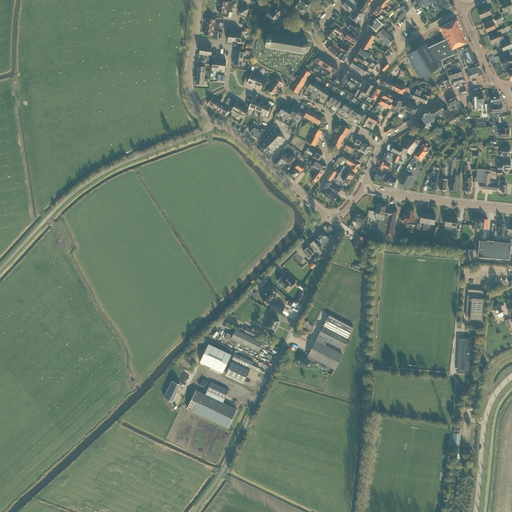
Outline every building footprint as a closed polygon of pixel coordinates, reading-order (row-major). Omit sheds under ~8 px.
[(295,9),(303,15),(310,5),(303,0),(297,0),(292,7),(295,9)] [(353,4),(348,0),(347,0),(343,6),(350,12),(355,6),(353,4)] [(388,2),(385,0),(382,0),(378,5),(383,9),(386,5),(390,9),(392,7),(390,5),(391,3),(389,1),(388,2)] [(435,1),(437,5),(435,7),(435,8),(436,11),(442,8),(447,5),(444,0),(443,0),(423,0),(420,2),(424,7),(430,3),(435,1)] [(356,6),(363,12),(368,7),(361,1),(356,6)] [(511,4),(511,1),(503,4),(503,5),(501,6),(502,8),(503,12),(511,8),(511,4)] [(281,10),(280,10),(290,17),(294,12),(294,11),(295,9),(292,7),(291,6),(289,8),(285,4),(281,2),(277,7),(281,10)] [(267,10),(269,12),(270,11),(277,18),(282,12),(275,6),(271,10),(269,8),(267,10)] [(372,13),(377,16),(379,14),(383,10),(378,6),(377,7),(377,6),(375,9),(374,11),(372,13)] [(242,7),(239,14),(246,16),(248,9),(242,7)] [(488,7),(478,12),(481,19),(488,16),(489,18),(496,16),(492,8),(489,10),(488,7)] [(355,8),(348,17),(356,23),(363,14),(355,8)] [(277,18),(270,11),(269,12),(266,16),(274,22),(277,18)] [(379,14),(377,16),(373,21),(374,22),(370,26),(376,32),(385,23),(383,21),(381,23),(379,21),(382,17),(379,14)] [(342,18),(348,25),(351,23),(352,22),(346,15),(342,18)] [(456,19),(439,27),(445,40),(450,52),(465,45),(468,44),(456,19)] [(493,22),(484,26),(487,32),(495,29),(493,22)] [(357,38),(359,34),(358,34),(361,28),(357,26),(351,23),(348,29),(353,31),(351,35),(357,38)] [(377,35),(385,42),(390,36),(383,29),(377,35)] [(335,34),(330,30),(325,35),(330,39),(335,34)] [(235,34),(234,41),(236,42),(236,43),(244,44),(245,39),(241,39),(242,32),(238,32),(238,34),(235,34)] [(346,36),(342,33),(340,35),(343,37),(344,38),(346,39),(348,41),(355,45),(357,40),(348,33),(346,36)] [(500,41),(500,43),(504,41),(503,37),(502,33),(498,34),(489,38),(492,44),(500,41)] [(365,40),(373,45),(374,43),(372,42),(375,37),(370,34),(365,40)] [(281,50),(301,54),(305,54),(309,51),(309,46),(307,43),(304,40),(268,35),(267,39),(266,43),(265,47),(281,50)] [(371,48),(373,45),(365,40),(361,47),(367,51),(369,47),(371,48)] [(425,45),(408,55),(409,56),(421,77),(423,76),(425,80),(431,83),(434,80),(435,80),(435,81),(437,83),(436,84),(439,89),(444,86),(445,85),(444,82),(443,80),(441,81),(440,81),(437,77),(443,64),(442,60),(453,55),(453,54),(467,48),(465,45),(450,52),(445,40),(444,40),(428,48),(427,48),(425,45)] [(343,47),(339,50),(339,51),(347,57),(355,45),(348,41),(346,45),(347,46),(345,48),(343,47)] [(505,43),(504,41),(500,43),(501,44),(501,45),(504,52),(511,48),(511,45),(510,41),(505,43)] [(335,55),(339,51),(339,50),(332,44),(327,49),(335,55)] [(467,48),(453,54),(453,55),(455,59),(459,57),(463,69),(467,68),(468,73),(466,74),(467,77),(470,77),(470,79),(477,76),(482,74),(482,72),(480,69),(480,68),(479,63),(478,63),(474,64),(473,62),(476,61),(469,47),(467,48)] [(369,53),(361,48),(357,54),(365,59),(367,56),(369,58),(371,55),(369,53)] [(343,62),(347,57),(339,51),(335,55),(343,62)] [(315,67),(317,69),(324,57),(319,54),(315,62),(317,63),(315,67)] [(357,55),(354,60),(366,67),(367,66),(368,67),(368,68),(372,63),(367,60),(367,61),(357,55)] [(322,66),(324,68),(329,60),(324,57),(317,69),(319,70),(322,66)] [(511,60),(511,57),(500,60),(503,68),(506,67),(507,69),(508,73),(511,71),(511,60)] [(324,73),(326,75),(333,63),(329,60),(324,68),(326,69),(324,73)] [(367,66),(366,67),(354,60),(350,66),(364,75),(368,68),(368,67),(367,66)] [(460,71),(463,70),(461,64),(460,64),(459,62),(452,65),(455,74),(449,76),(452,85),(465,81),(464,76),(463,76),(461,72),(460,73),(460,71)] [(197,66),(197,72),(209,73),(209,71),(205,71),(205,67),(202,67),(202,64),(199,63),(199,66),(197,66)] [(338,66),(333,63),(326,75),(328,76),(331,72),(333,74),(338,66)] [(381,69),(384,71),(389,66),(386,63),(381,69)] [(299,76),(306,80),(310,73),(303,69),(299,76)] [(350,73),(344,70),(339,81),(341,82),(340,85),(343,87),(350,73)] [(442,78),(444,82),(447,88),(451,86),(448,80),(449,80),(446,75),(448,74),(446,71),(440,74),(442,78)] [(252,84),(254,84),(257,78),(254,76),(255,74),(252,73),(247,84),(251,85),(252,84)] [(257,78),(254,84),(256,85),(255,87),(259,89),(264,78),(258,75),(257,78)] [(363,81),(353,75),(348,84),(353,87),(354,86),(356,84),(360,86),(363,81)] [(302,87),(306,80),(299,76),(295,83),(302,87)] [(384,78),(381,84),(392,89),(395,84),(384,78)] [(276,79),(272,85),(279,90),(283,84),(280,82),(281,81),(280,79),(279,81),(276,79)] [(307,89),(311,92),(318,81),(316,80),(314,83),(311,81),(307,89)] [(311,92),(316,95),(321,87),(318,85),(320,82),(318,81),(311,92)] [(302,87),(295,83),(294,82),(290,90),(298,94),(302,87)] [(406,87),(395,82),(395,84),(392,89),(402,95),(406,87)] [(362,92),(369,96),(374,87),(367,83),(362,92)] [(275,95),(279,90),(272,85),(268,90),(270,92),(269,94),(271,95),(272,93),(275,95)] [(423,92),(422,94),(421,94),(418,100),(426,103),(429,95),(428,94),(430,90),(431,90),(433,87),(430,85),(427,88),(428,88),(426,91),(425,93),(423,92)] [(316,95),(320,98),(327,87),(325,86),(323,89),(321,87),(316,95)] [(412,98),(418,100),(421,94),(422,94),(423,92),(425,93),(426,91),(425,91),(426,90),(417,86),(413,89),(412,92),(414,93),(412,98)] [(325,101),(330,93),(327,91),(329,88),(327,87),(320,98),(325,101)] [(374,87),(369,96),(369,97),(375,100),(380,90),(374,87)] [(378,103),(390,109),(396,98),(384,92),(378,103)] [(328,103),(333,106),(339,94),(338,93),(336,96),(333,95),(328,103)] [(339,94),(333,106),(338,108),(342,100),(340,99),(341,96),(339,94)] [(476,96),(474,96),(473,97),(473,101),(468,102),(468,108),(473,108),(478,108),(478,110),(482,110),(482,116),(487,116),(487,104),(484,105),(484,98),(478,98),(478,97),(476,96)] [(448,109),(447,110),(451,115),(453,113),(452,110),(456,107),(458,109),(461,107),(458,103),(458,102),(455,97),(446,102),(449,107),(446,108),(448,109)] [(501,112),(502,112),(502,106),(500,107),(500,97),(487,98),(488,111),(489,113),(491,113),(492,113),(492,117),(493,117),(493,121),(499,121),(499,117),(501,117),(501,112)] [(208,105),(213,109),(218,101),(212,98),(211,100),(209,100),(208,101),(209,102),(208,105)] [(255,101),(256,99),(253,98),(249,109),(253,111),(253,109),(255,110),(258,103),(255,101)] [(394,110),(400,113),(404,103),(402,102),(402,101),(396,98),(391,108),(390,109),(389,111),(393,113),(394,110)] [(224,105),(218,101),(213,109),(215,110),(215,111),(216,112),(217,111),(219,112),(224,105)] [(236,112),(238,113),(241,107),(238,105),(240,103),(237,101),(231,111),(235,114),(236,112)] [(260,103),(258,103),(255,110),(261,112),(264,105),(262,104),(263,102),(261,101),(260,103)] [(345,113),(352,102),(350,101),(348,104),(345,102),(340,110),(345,113)] [(354,103),(352,102),(345,113),(350,116),(354,108),(355,108),(352,106),(354,103)] [(404,103),(400,113),(410,118),(411,116),(412,117),(418,108),(405,102),(404,103)] [(278,115),(283,117),(288,109),(285,108),(286,104),(284,103),(278,115)] [(241,107),(238,113),(239,114),(238,116),(242,118),(248,108),(243,104),(241,107)] [(264,105),(261,112),(263,113),(263,115),(267,116),(271,105),(268,104),(267,106),(264,105)] [(451,115),(447,110),(445,111),(440,104),(431,110),(435,117),(442,113),(448,123),(454,119),(451,115)] [(224,105),(219,112),(225,116),(227,113),(228,114),(229,112),(228,112),(230,109),(224,105)] [(289,117),(294,119),(300,108),(298,107),(297,110),(294,109),(289,117)] [(357,110),(354,108),(350,116),(354,119),(361,108),(359,107),(357,110)] [(291,111),(288,109),(283,117),(288,120),(289,117),(294,109),(292,108),(291,111)] [(300,108),(294,119),(299,122),(303,114),(300,112),(302,109),(300,108)] [(361,108),(354,119),(359,122),(361,119),(363,121),(366,115),(361,112),(363,109),(361,108)] [(304,117),(311,121),(315,113),(308,110),(304,117)] [(430,111),(420,118),(426,126),(425,127),(427,129),(428,128),(429,129),(432,127),(430,123),(436,119),(430,111)] [(322,117),(315,113),(311,121),(318,125),(322,117)] [(367,120),(376,124),(378,120),(378,119),(370,115),(367,120)] [(256,139),(262,133),(264,131),(262,128),(260,131),(255,126),(257,124),(254,121),(248,127),(251,130),(249,132),(256,139)] [(492,123),(492,126),(496,126),(496,130),(500,129),(500,132),(496,133),(496,137),(509,136),(509,131),(509,128),(502,128),(502,123),(492,123)] [(350,130),(342,126),(338,133),(345,136),(345,137),(350,130)] [(315,128),(311,135),(318,139),(322,132),(315,128)] [(260,146),(268,155),(272,150),(273,151),(284,140),(275,130),(263,141),(264,142),(260,146)] [(425,133),(431,139),(434,136),(428,130),(425,133)] [(338,133),(338,132),(333,140),(334,140),(341,144),(344,139),(345,137),(345,136),(338,133)] [(422,140),(415,134),(410,140),(409,140),(402,147),(411,155),(418,145),(418,144),(422,140)] [(318,139),(311,135),(308,142),(315,146),(319,139),(318,139)] [(358,150),(366,155),(371,146),(357,139),(355,143),(360,146),(358,150)] [(337,151),(341,144),(334,140),(330,147),(337,151)] [(419,149),(414,155),(420,161),(428,152),(427,151),(430,146),(423,141),(418,148),(419,149)] [(394,143),(390,151),(400,156),(403,151),(400,149),(401,147),(394,143)] [(500,156),(510,156),(511,148),(500,147),(500,156)] [(363,160),(366,155),(358,150),(357,153),(354,151),(353,154),(355,155),(363,160)] [(391,160),(397,163),(400,157),(395,155),(386,150),(382,159),(387,161),(390,162),(391,160)] [(321,162),(320,162),(319,162),(323,155),(316,151),(312,158),(313,159),(312,160),(311,159),(309,163),(308,165),(311,167),(311,166),(317,170),(317,171),(321,174),(326,166),(323,164),(323,163),(321,162)] [(278,156),(274,162),(279,167),(284,161),(290,165),(296,157),(291,154),(289,156),(284,152),(280,157),(278,156)] [(351,165),(349,169),(350,170),(355,173),(360,164),(342,153),(339,158),(351,165)] [(381,161),(378,167),(383,170),(383,169),(385,170),(386,168),(387,169),(389,165),(381,161)] [(305,166),(299,162),(290,175),(296,179),(305,166)] [(350,170),(349,169),(344,166),(336,179),(342,182),(341,183),(346,186),(348,184),(354,174),(349,171),(350,170)] [(507,186),(502,185),(503,182),(498,181),(498,185),(492,185),(492,181),(489,181),(491,170),(477,169),(476,181),(479,182),(479,184),(481,184),(480,189),(498,191),(498,190),(502,190),(501,192),(506,193),(507,186)] [(332,170),(327,178),(331,181),(336,173),(332,170)] [(382,177),(387,179),(388,175),(387,175),(384,173),(377,170),(373,176),(381,180),(382,177)] [(311,179),(315,182),(321,174),(317,171),(311,179)] [(431,189),(436,190),(439,171),(433,171),(429,177),(432,179),(431,189)] [(399,183),(407,187),(413,176),(404,172),(399,183)] [(388,175),(387,179),(385,183),(394,186),(397,179),(393,177),(394,174),(392,173),(390,176),(388,175)] [(450,190),(456,191),(458,175),(453,174),(452,182),(451,182),(450,190)] [(324,195),(333,201),(336,196),(334,195),(336,192),(328,187),(330,184),(325,181),(321,187),(326,190),(327,190),(324,195)] [(397,211),(385,208),(385,206),(378,205),(377,213),(376,213),(375,216),(376,217),(376,220),(378,220),(377,223),(379,223),(377,238),(376,239),(397,243),(398,238),(396,238),(397,231),(394,230),(397,211)] [(414,211),(407,210),(406,215),(402,215),(401,221),(412,223),(414,211)] [(357,224),(362,226),(366,217),(361,215),(361,216),(356,213),(352,221),(357,223),(357,224)] [(423,227),(426,227),(429,214),(422,213),(420,222),(424,223),(423,227)] [(429,214),(426,227),(429,228),(430,228),(430,224),(434,224),(435,215),(429,214)] [(457,219),(446,217),(445,226),(456,227),(457,219)] [(481,237),(481,239),(486,239),(486,238),(488,220),(472,218),(472,225),(473,225),(472,228),(476,229),(476,232),(479,232),(479,237),(481,237)] [(504,236),(504,232),(505,232),(505,228),(505,224),(503,224),(502,223),(500,223),(499,224),(499,228),(498,228),(498,231),(495,231),(495,236),(504,236)] [(330,240),(327,237),(322,232),(316,238),(321,242),(320,243),(324,247),(330,240)] [(352,245),(359,249),(364,238),(358,235),(352,245)] [(486,239),(481,239),(481,240),(479,240),(478,257),(509,260),(511,243),(486,241),(486,239)] [(321,246),(315,240),(310,244),(310,245),(309,246),(312,249),(313,249),(314,250),(319,255),(322,253),(318,249),(321,246)] [(319,255),(314,250),(312,251),(308,246),(304,251),(307,254),(306,255),(308,258),(310,256),(312,258),(311,259),(314,262),(320,257),(319,255)] [(291,287),(296,282),(291,278),(289,276),(287,279),(283,275),(277,281),(286,289),(289,285),(291,287)] [(277,294),(274,291),(275,291),(272,288),(271,289),(271,288),(261,299),(268,305),(268,304),(271,307),(271,308),(282,313),(285,307),(274,302),(273,302),(271,300),(277,294)] [(470,320),(482,321),(484,299),(483,299),(484,291),(468,290),(466,317),(470,317),(470,320)] [(503,312),(499,305),(493,308),(496,315),(503,312)] [(265,320),(266,322),(269,323),(266,329),(273,333),(274,330),(275,331),(279,321),(274,319),(276,315),(269,312),(265,320)] [(308,356),(309,356),(316,360),(335,370),(343,354),(325,345),(327,342),(342,349),(348,339),(347,338),(353,327),(329,315),(318,337),(316,341),(316,340),(308,356)] [(236,329),(232,336),(227,333),(225,338),(230,341),(231,339),(258,352),(263,342),(236,329)] [(462,348),(470,349),(470,339),(459,339),(458,348),(462,348)] [(209,344),(200,362),(223,373),(231,355),(209,344)] [(458,348),(457,364),(461,364),(469,364),(470,349),(462,348),(458,348)] [(238,362),(251,368),(253,362),(241,356),(238,362)] [(316,360),(309,356),(308,356),(307,360),(301,357),(297,363),(306,368),(309,362),(313,364),(316,360)] [(231,362),(226,374),(244,382),(250,371),(231,362)] [(461,364),(457,364),(457,373),(469,374),(469,364),(461,364)] [(181,385),(172,380),(164,397),(173,402),(181,385)] [(207,391),(224,399),(225,399),(229,390),(211,382),(207,391)] [(228,428),(237,409),(196,390),(187,409),(228,428)]
